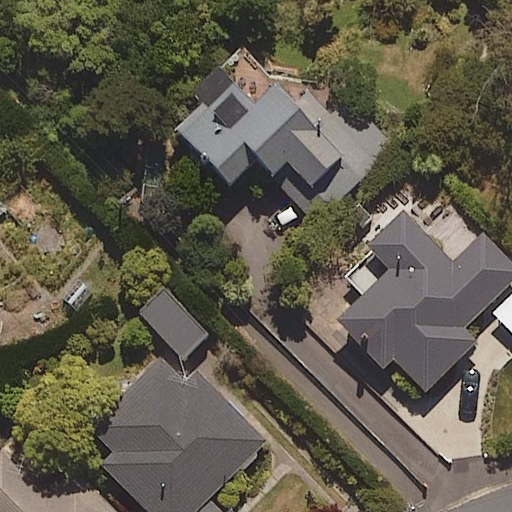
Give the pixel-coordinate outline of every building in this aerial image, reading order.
[(297,99),(283,84),(261,106),(225,68),(199,93),(209,103),(179,132),(233,188),(259,163),(317,223),(393,150),(347,101),(330,117),(305,91),(297,99)] [(423,233),(407,217),(346,278),(368,299),(344,323),(389,368),(396,361),(429,394),(477,345),(465,332),(511,284),(511,263),(452,204),(423,233)] [(210,336),(167,291),(142,316),(185,360),(210,336)] [(115,455),(104,466),(149,511),(229,511),(216,499),(269,446),(195,371),(183,383),(164,365),(94,434),(115,455)] [(113,511),(77,476),(57,496),(10,449),(0,458),(0,511),(113,511)]
